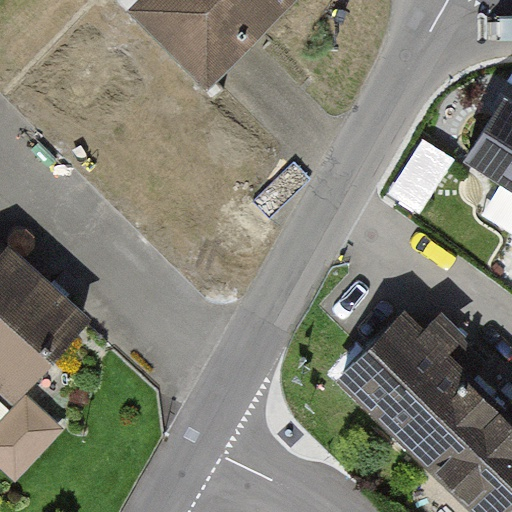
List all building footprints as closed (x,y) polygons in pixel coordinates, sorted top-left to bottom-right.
[(301,0),(139,0),(130,10),(212,90),(301,0)] [(511,78),(497,70),(457,133),(511,166),(511,78)] [(429,138),(397,188),(426,206),(457,155),(429,138)] [(103,320),(19,249),(0,271),(0,390),(25,411),(103,320)] [(511,396),(402,300),(337,373),(490,509),(511,484),(511,396)]
